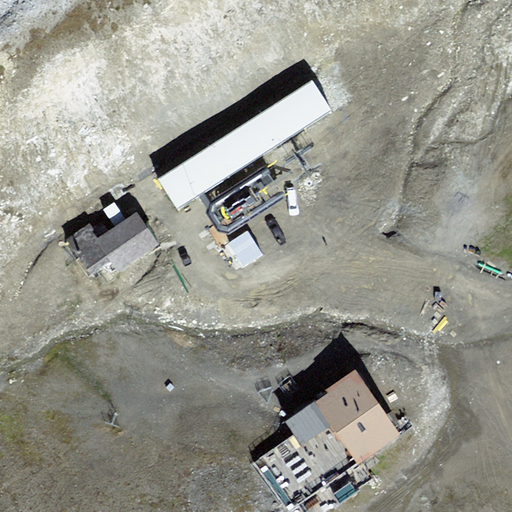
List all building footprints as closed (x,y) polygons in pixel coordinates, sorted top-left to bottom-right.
[(331,117),(311,86),(158,185),(178,216),(331,117)] [(286,204),(266,172),(211,209),(207,221),(217,238),(230,240),(286,204)] [(109,273),(153,246),(133,215),(90,242),(109,273)] [(362,463),(404,433),(357,368),(316,398),(362,463)] [(290,511),(362,463),(316,398),(284,419),(294,431),(252,460),(290,511)]
